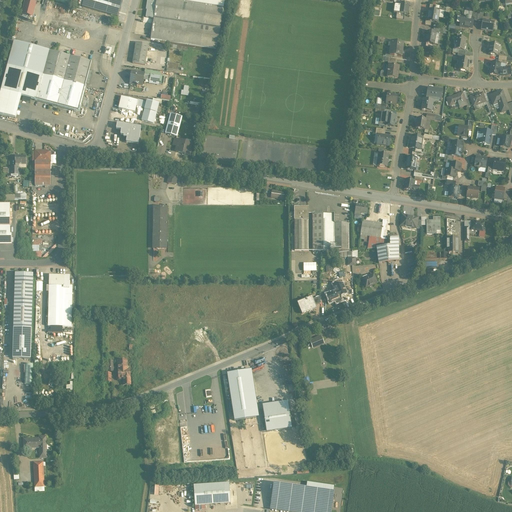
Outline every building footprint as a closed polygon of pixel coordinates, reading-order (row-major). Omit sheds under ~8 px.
[(122,1),(118,0),(83,0),(82,6),(118,17),(122,1)] [(147,0),(146,8),(147,8),(147,10),(145,18),(153,19),(156,0),(147,0)] [(223,8),(175,0),(156,0),(153,19),(150,39),(217,49),(223,8)] [(36,4),(24,1),(20,14),(32,17),(36,4)] [(404,4),(400,3),(400,4),(400,6),(396,5),(396,10),(394,10),(394,13),(403,14),(404,14),(407,15),(409,4),(404,4)] [(429,10),(428,16),(427,22),(437,23),(439,12),(429,10)] [(473,19),(461,17),(461,19),(460,24),(460,26),(465,27),(472,28),(473,19)] [(494,22),(482,20),(481,30),(493,32),(494,22)] [(433,33),(427,32),(426,38),(425,43),(434,45),(436,34),(433,33)] [(465,39),(456,38),(458,38),(457,44),(455,44),(455,50),(458,50),(464,51),(465,39)] [(49,51),(14,42),(7,66),(42,76),(49,51)] [(403,43),(391,42),(389,55),(389,56),(391,56),(401,57),(403,43)] [(148,45),(136,43),(132,63),(145,65),(148,45)] [(498,45),(490,44),(488,54),(497,56),(498,45)] [(91,62),(49,51),(42,76),(85,87),(91,62)] [(469,60),(460,58),(458,70),(467,72),(469,60)] [(498,63),(495,63),(492,63),(492,62),(491,62),(491,63),(490,69),(489,75),(498,76),(498,75),(499,68),(500,64),(498,63)] [(42,76),(7,66),(1,91),(36,100),(42,76)] [(396,66),(389,66),(387,66),(386,71),(382,71),(381,72),(380,77),(382,78),(387,79),(388,78),(397,79),(399,67),(396,66)] [(509,68),(502,69),(499,68),(498,75),(502,76),(510,75),(510,73),(511,73),(510,69),(509,69),(509,68)] [(144,74),(132,72),(130,84),(137,85),(136,86),(138,87),(138,86),(142,86),(143,79),(149,80),(150,76),(144,75),(144,74)] [(160,76),(150,75),(150,76),(149,80),(149,82),(159,84),(160,76)] [(85,87),(42,76),(36,100),(78,111),(85,87)] [(442,91),(430,89),(429,93),(427,92),(426,100),(423,100),(422,110),(431,112),(433,102),(438,103),(439,100),(440,100),(442,91)] [(502,91),(489,96),(493,105),(498,104),(499,103),(500,106),(499,107),(501,113),(508,110),(507,106),(502,91)] [(482,93),(470,98),(473,107),(485,102),(482,93)] [(397,96),(387,94),(386,99),(386,104),(390,104),(390,105),(391,105),(396,105),(397,96)] [(462,94),(458,95),(450,98),(447,99),(449,106),(458,103),(459,108),(466,105),(464,100),(462,94)] [(137,101),(121,97),(118,109),(135,113),(136,105),(137,101)] [(386,99),(381,98),(380,110),(384,110),(391,111),(385,110),(386,104),(386,99)] [(152,102),(147,101),(146,101),(146,102),(147,102),(146,102),(145,107),(141,121),(153,124),(156,113),(159,104),(152,102)] [(392,116),(387,115),(381,114),(381,119),(380,123),(386,124),(385,125),(386,125),(389,126),(394,127),(394,122),(395,117),(395,116),(392,116)] [(182,118),(170,115),(165,134),(175,137),(177,137),(182,118)] [(429,120),(417,118),(415,129),(425,130),(424,130),(425,124),(429,124),(429,120)] [(141,128),(117,124),(116,130),(121,131),(120,136),(124,136),(123,139),(126,140),(126,143),(138,145),(141,128)] [(467,128),(459,126),(457,136),(466,137),(467,130),(468,128),(467,128)] [(490,132),(481,130),(481,135),(480,139),(479,144),(483,144),(484,146),(485,145),(489,145),(491,135),(491,132),(490,132)] [(378,135),(377,145),(389,146),(391,137),(383,136),(378,135)] [(422,138),(411,136),(411,141),(410,148),(409,149),(412,149),(420,150),(421,142),(422,143),(422,138)] [(509,138),(501,137),(499,147),(509,148),(510,140),(510,138),(509,138)] [(193,144),(179,141),(177,146),(176,152),(190,156),(193,144)] [(456,143),(451,142),(451,143),(450,149),(461,151),(462,144),(456,143)] [(461,151),(450,149),(449,156),(453,157),(460,158),(461,151)] [(47,151),(35,151),(35,152),(35,162),(50,161),(50,154),(47,151)] [(388,155),(379,154),(377,166),(386,168),(388,155)] [(26,157),(15,156),(15,168),(19,168),(19,165),(26,165),(26,157)] [(486,159),(476,157),(474,167),(476,167),(478,170),(481,168),(485,168),(486,159)] [(416,159),(407,158),(406,165),(405,170),(414,171),(416,159)] [(504,162),(494,160),(494,163),(493,170),(498,170),(497,171),(501,172),(502,171),(503,171),(504,162)] [(35,162),(35,171),(35,186),(51,186),(51,162),(50,162),(50,161),(35,162)] [(455,164),(450,163),(450,164),(449,170),(457,172),(460,172),(460,170),(461,165),(455,164)] [(15,168),(10,168),(10,177),(14,178),(19,178),(19,168),(15,168)] [(457,172),(449,170),(446,170),(445,176),(445,177),(447,177),(452,178),(455,178),(456,174),(457,172)] [(176,176),(170,175),(168,184),(175,185),(176,176)] [(414,181),(405,180),(405,184),(404,190),(418,192),(419,187),(413,186),(414,181)] [(455,187),(450,187),(449,189),(448,189),(448,191),(449,193),(448,197),(458,199),(459,188),(455,187)] [(478,189),(468,188),(466,197),(477,199),(478,189)] [(504,189),(496,188),(494,199),(502,200),(504,191),(504,189)] [(284,193),(272,192),(272,196),(277,197),(277,199),(283,200),(284,193)] [(10,204),(0,204),(0,243),(10,243),(10,204)] [(361,206),(356,205),(354,215),(366,217),(368,207),(367,207),(361,206)] [(167,207),(159,207),(158,238),(166,239),(167,207)] [(308,208),(294,208),(294,221),(308,220),(308,208)] [(323,214),(312,214),(312,251),(323,251),(323,214)] [(334,214),(323,214),(323,251),(330,251),(330,250),(331,250),(334,250),(334,254),(339,253),(349,252),(349,223),(334,223),(334,214)] [(417,218),(402,216),(400,226),(416,229),(417,221),(417,218)] [(440,218),(433,218),(433,222),(426,222),(426,226),(426,235),(436,234),(436,231),(440,231),(440,218)] [(308,220),(294,221),(294,236),(294,245),(294,251),(308,251),(308,220)] [(382,224),(362,221),(361,226),(361,232),(360,236),(369,237),(380,239),(382,224)] [(484,223),(472,222),(471,227),(471,230),(480,231),(483,232),(484,223)] [(380,239),(369,237),(368,242),(367,250),(376,248),(382,248),(383,243),(379,242),(380,239)] [(166,249),(166,239),(158,238),(153,238),(153,249),(166,249)] [(398,238),(390,239),(390,240),(390,247),(398,246),(398,238)] [(390,240),(385,239),(385,240),(380,239),(379,242),(383,243),(382,248),(386,247),(390,247),(390,240)] [(457,239),(447,239),(447,251),(449,251),(456,250),(456,246),(455,246),(455,239),(457,239)] [(56,244),(42,258),(46,258),(56,248),(56,244)] [(390,247),(386,247),(376,248),(379,264),(398,261),(398,246),(390,247)] [(444,251),(424,251),(424,260),(444,259),(444,251)] [(317,263),(302,263),(302,271),(317,271),(317,263)] [(33,275),(15,274),(12,359),(30,360),(33,275)] [(373,274),(362,279),(365,288),(377,283),(373,274)] [(69,277),(49,276),(49,286),(53,287),(69,287),(69,286),(69,277)] [(341,282),(333,285),(336,291),(337,291),(340,297),(346,294),(341,282)] [(53,287),(49,286),(48,327),(71,327),(72,286),(69,286),(69,287),(53,287)] [(336,291),(326,295),(330,303),(336,301),(336,302),(338,303),(341,302),(341,300),(340,297),(337,291),(336,291)] [(320,296),(312,299),(315,306),(320,303),(320,296)] [(311,298),(307,300),(307,299),(306,300),(298,304),(302,314),(316,309),(315,306),(312,299),(311,298)] [(321,336),(309,341),(312,347),(323,342),(321,336)] [(127,362),(123,363),(123,360),(118,361),(118,370),(118,379),(123,379),(123,382),(124,382),(124,385),(127,385),(127,386),(130,385),(130,369),(127,369),(127,362)] [(35,384),(35,364),(27,364),(27,384),(35,384)] [(244,371),(227,373),(234,421),(258,418),(251,370),(244,371)] [(287,402),(263,406),(267,432),(291,428),(290,418),(289,412),(287,402)] [(46,437),(39,437),(39,439),(24,440),(24,449),(39,448),(40,458),(47,458),(46,437)] [(43,463),(34,463),(35,488),(44,487),(46,487),(45,483),(44,483),(43,463)] [(229,484),(194,486),(195,506),(205,506),(230,504),(229,484)] [(294,487),(273,484),(272,492),(273,492),(293,495),(294,488),(294,487)] [(293,495),(273,492),(271,505),(318,511),(330,511),(333,494),(294,488),(293,495)]
